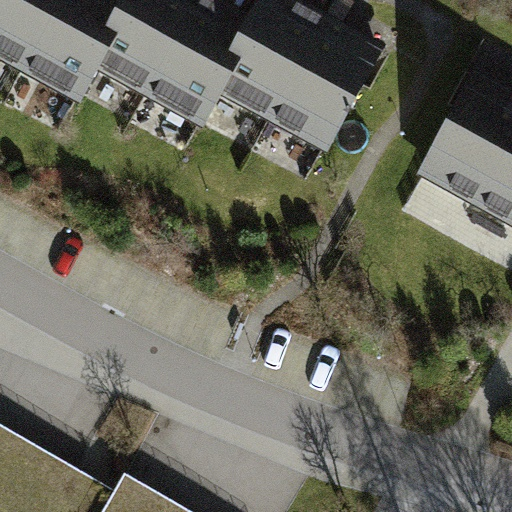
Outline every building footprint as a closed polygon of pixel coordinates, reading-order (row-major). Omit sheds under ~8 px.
[(0,0),(0,79),(15,87),(61,0),(0,0)] [(61,0),(15,87),(75,119),(95,82),(138,0),(61,0)] [(209,0),(138,0),(95,82),(150,112),(209,0)] [(209,0),(150,112),(205,141),(219,115),(266,28),(213,0),(209,0)] [(334,30),(279,2),(266,28),(219,115),(273,144),(334,30)] [(325,172),(386,58),(334,30),(273,144),(325,172)] [(511,99),(475,78),(416,179),(511,233),(511,99)]
